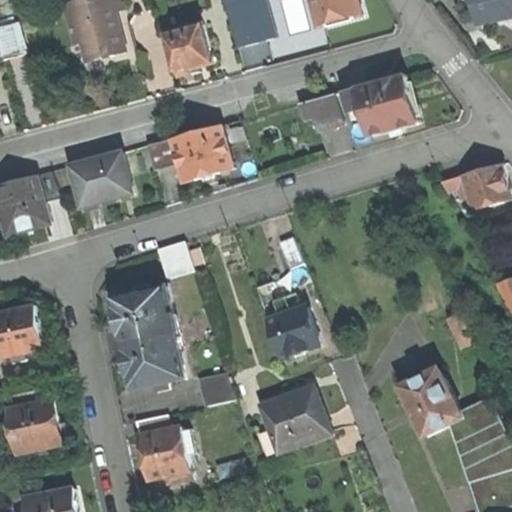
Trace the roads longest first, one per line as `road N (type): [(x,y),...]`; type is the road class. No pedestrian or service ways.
road 1 (residential): [(506,124),(62,262)]
road 2 (residential): [(431,33),(0,156)]
road 3 (residential): [(62,262),(121,511)]
road 4 (residential): [(347,371),(403,511)]
